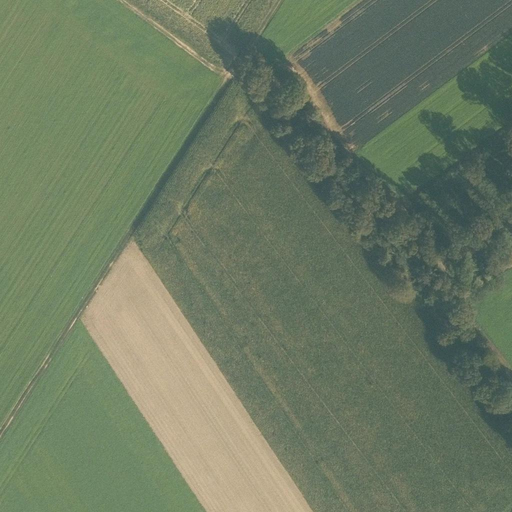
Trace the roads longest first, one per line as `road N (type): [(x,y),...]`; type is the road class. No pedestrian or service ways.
road 1 (track): [(0,435),(288,0)]
road 2 (track): [(247,64),(384,196),(511,380)]
road 3 (track): [(123,0),(233,81)]
